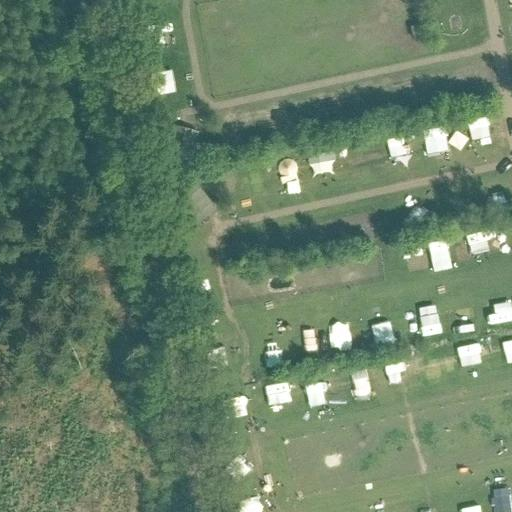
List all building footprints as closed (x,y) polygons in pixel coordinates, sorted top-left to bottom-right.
[(163,56),(179,53),(177,42),(161,45),(163,56)] [(475,113),(475,80),(456,80),(456,113),(475,113)] [(162,103),(187,100),(186,89),(161,92),(162,103)] [(410,89),(410,118),(424,118),(424,89),(410,89)] [(381,128),(384,100),(364,98),(362,126),(381,128)] [(337,140),(338,109),(316,108),(315,140),(337,140)] [(269,147),(291,148),(292,118),(270,117),(269,147)] [(225,126),(220,155),(241,158),(245,129),(225,126)] [(460,141),(475,170),(485,165),(470,135),(460,141)] [(474,139),(486,163),(495,159),(483,135),(474,139)] [(188,173),(196,142),(185,139),(177,170),(188,173)] [(435,141),(415,153),(430,180),(450,168),(435,141)] [(382,189),(404,179),(390,150),(368,161),(382,189)] [(319,171),(337,201),(358,188),(340,158),(319,171)] [(274,176),(285,207),(307,200),(296,168),(274,176)] [(228,189),(242,217),(262,207),(248,179),(228,189)] [(178,205),(203,231),(217,218),(192,192),(178,205)]
